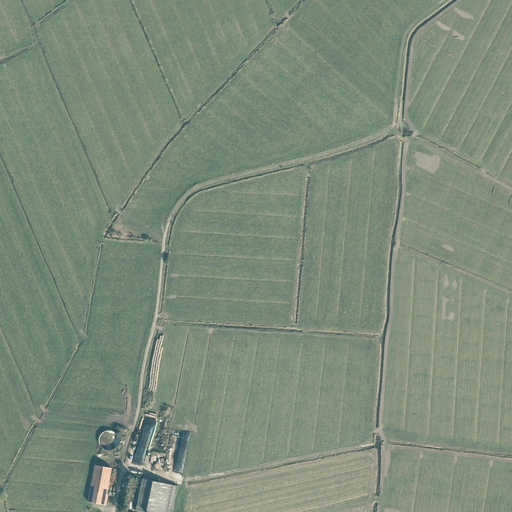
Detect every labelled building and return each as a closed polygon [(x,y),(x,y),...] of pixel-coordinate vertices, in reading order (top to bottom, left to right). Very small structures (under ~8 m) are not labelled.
[(145,417),(134,464),(144,466),(155,419),(145,417)] [(115,447),(116,443),(117,439),(116,436),(113,433),(110,431),(106,431),(102,432),(99,434),(97,438),(97,442),(98,445),(101,448),(104,450),(108,450),(112,449),(115,447)] [(170,448),(167,467),(177,468),(180,448),(175,447),(175,448),(170,448)] [(111,468),(93,465),(85,502),(105,506),(107,495),(106,494),(111,468)] [(172,511),(177,487),(141,479),(134,511),(137,511),(172,511)]
